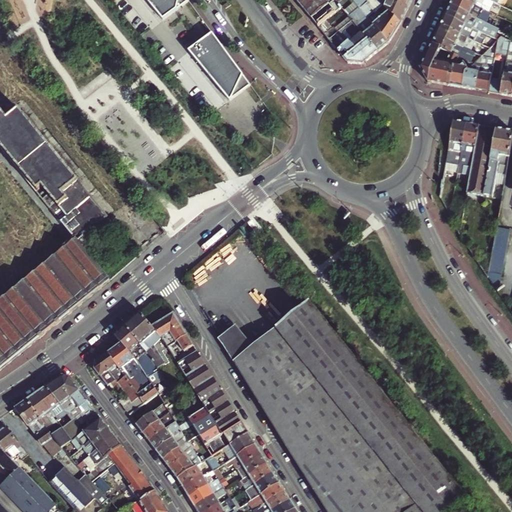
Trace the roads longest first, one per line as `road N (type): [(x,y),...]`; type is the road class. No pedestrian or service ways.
road 1 (residential): [(312,511),(163,267)]
road 2 (primary): [(351,193),(384,213),(436,309),(511,412)]
road 3 (primary): [(511,362),(425,226),(414,192),(417,165)]
road 4 (residential): [(183,511),(64,349)]
road 5 (primary): [(208,0),(308,124)]
road 6 (primary): [(346,80),(310,73),(248,0)]
road 7 (secondary): [(163,267),(64,349)]
